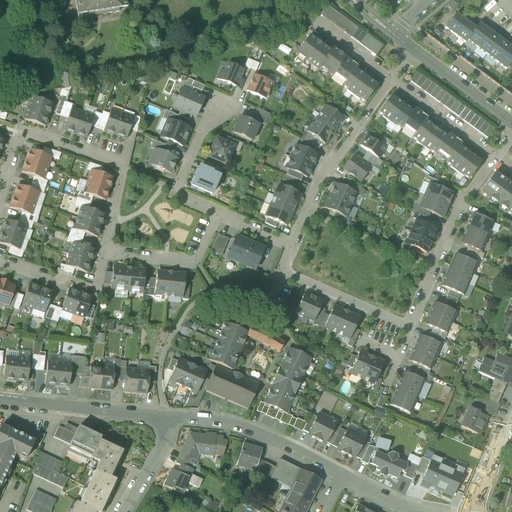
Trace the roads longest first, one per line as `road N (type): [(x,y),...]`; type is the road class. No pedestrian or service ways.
road 1 (residential): [(103,253),(122,167),(23,134),(0,198)]
road 2 (residential): [(291,247),(325,170),(414,50)]
road 3 (residential): [(511,136),(471,189),(409,327)]
road 4 (residential): [(341,473),(249,428),(165,416)]
road 5 (residential): [(165,416),(0,399)]
road 6 (residential): [(217,213),(195,264),(103,253)]
road 7 (residential): [(217,213),(176,190),(215,102)]
road 8 (residential): [(409,327),(281,272)]
road 9 (secondary): [(511,122),(414,50)]
